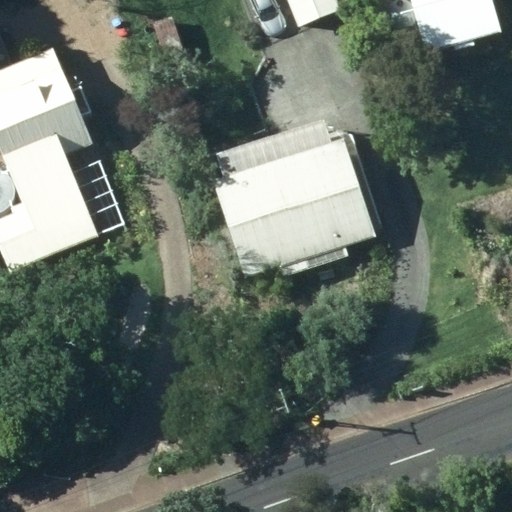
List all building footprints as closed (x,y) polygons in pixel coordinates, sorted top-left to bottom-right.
[(292,0),(303,26),(341,10),(337,0),(292,0)] [(416,0),(431,50),(501,30),(492,0),(416,0)] [(182,50),(171,17),(147,26),(158,58),(182,50)] [(97,141),(55,47),(0,72),(0,135),(29,201),(15,206),(17,211),(0,218),(0,240),(13,270),(100,232),(66,156),(97,141)] [(333,143),(325,120),(221,153),(227,175),(218,180),(249,275),(282,264),(286,274),(350,255),(347,243),(377,233),(348,139),(333,143)]
